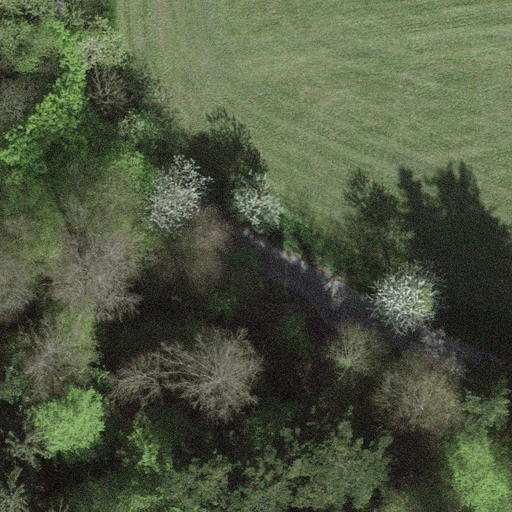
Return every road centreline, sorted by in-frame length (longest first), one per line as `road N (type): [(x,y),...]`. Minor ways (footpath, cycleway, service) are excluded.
road 1 (track): [(350,307),(108,177),(62,89),(53,0)]
road 2 (track): [(0,310),(350,307)]
road 3 (track): [(511,382),(350,307)]
